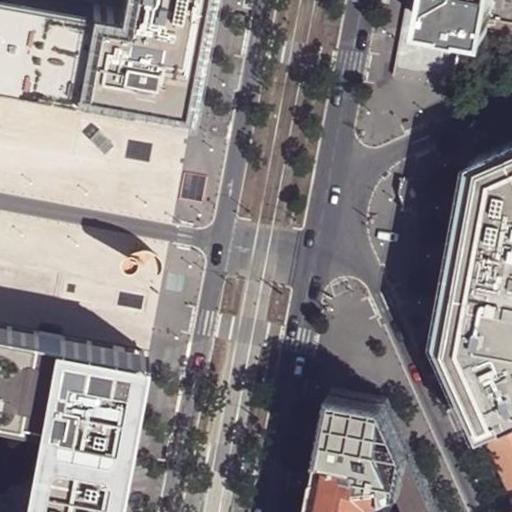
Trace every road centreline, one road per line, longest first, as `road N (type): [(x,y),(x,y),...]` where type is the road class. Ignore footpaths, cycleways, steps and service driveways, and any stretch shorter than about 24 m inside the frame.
road 1 (trunk): [(161,511),(255,0)]
road 2 (residential): [(478,511),(367,268),(315,259)]
road 3 (residential): [(222,242),(169,511)]
road 4 (secondary): [(267,511),(315,259)]
road 5 (residential): [(267,0),(222,242)]
road 6 (residential): [(222,242),(0,201)]
road 7 (residential): [(330,176),(511,97)]
road 8 (secondary): [(330,176),(363,0)]
